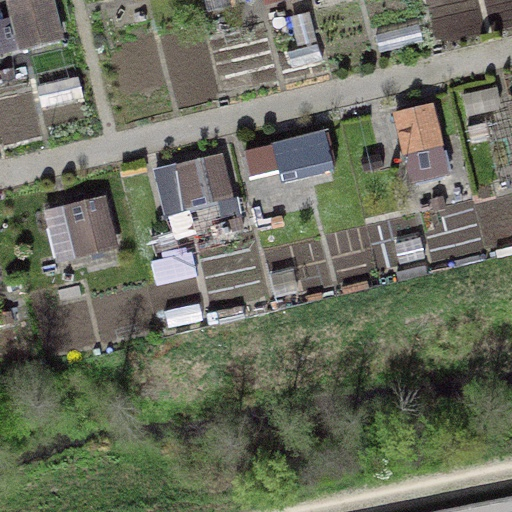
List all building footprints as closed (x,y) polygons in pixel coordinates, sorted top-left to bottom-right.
[(65,45),(54,0),(18,0),(4,4),(8,21),(0,22),(0,57),(18,53),(19,56),(65,45)] [(356,0),(316,0),(319,9),(356,0)] [(289,18),(297,48),(316,43),(308,14),(289,18)] [(421,43),(417,25),(376,36),(380,54),(421,43)] [(322,62),(318,45),(286,54),(290,71),(322,62)] [(16,81),(13,69),(0,71),(0,79),(1,84),(16,81)] [(83,100),(77,77),(36,88),(41,110),(83,100)] [(464,95),(469,118),(502,112),(497,89),(464,95)] [(444,153),(433,105),(394,114),(410,186),(449,177),(448,173),(452,173),(447,152),(444,153)] [(491,139),(487,125),(468,130),(471,144),(491,139)] [(337,174),(327,131),(268,145),(269,148),(245,153),(252,183),(278,177),(280,187),(337,174)] [(239,219),(222,155),(176,167),(175,165),(151,171),(164,219),(167,219),(174,242),(195,236),(189,215),(217,208),(221,223),(239,219)] [(381,169),(380,156),(362,158),(364,171),(381,169)] [(450,203),(462,202),(461,188),(449,190),(450,203)] [(447,214),(443,197),(429,200),(433,217),(447,214)] [(118,251),(106,198),(41,213),(53,266),(118,251)] [(284,227),(281,218),(271,220),(274,230),(284,227)] [(511,233),(511,221),(480,229),(483,241),(511,233)] [(425,262),(421,240),(394,246),(398,267),(425,262)] [(511,256),(511,248),(496,253),(498,260),(511,256)] [(198,284),(192,255),(151,263),(157,292),(198,284)] [(429,279),(426,268),(398,275),(401,285),(429,279)] [(275,299),(298,294),(294,272),(271,276),(275,299)] [(369,288),(368,282),(341,289),(342,295),(369,288)] [(323,303),(321,295),(301,298),(302,307),(323,303)] [(245,320),(240,302),(213,309),(218,327),(245,320)] [(203,326),(198,304),(163,312),(167,334),(203,326)] [(0,329),(13,327),(11,313),(0,315),(0,329)] [(137,334),(135,324),(113,329),(115,339),(137,334)]
